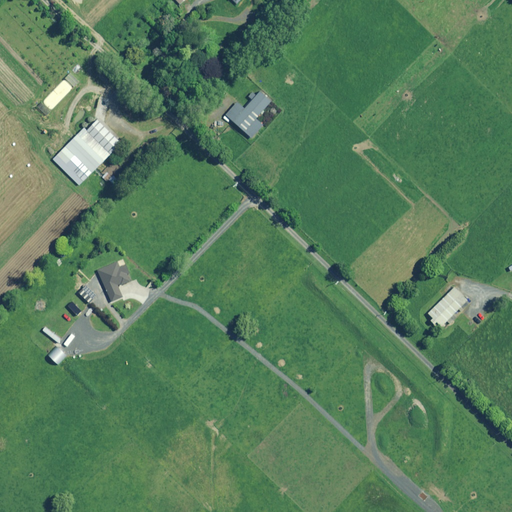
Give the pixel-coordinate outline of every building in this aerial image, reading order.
[(256,95),(252,91),(248,96),(252,100),(244,109),(237,103),(226,115),(251,138),(263,126),(256,120),(272,102),(260,92),(256,95)] [(85,119),(90,124),(95,119),(90,114),(85,119)] [(90,124),(85,119),(79,125),(84,130),(90,124)] [(121,143),(97,120),(87,131),(110,154),(115,149),(121,143)] [(103,161),(86,144),(79,151),(96,168),(103,161)] [(86,167),(74,156),(66,164),(77,175),(86,167)] [(120,267),(117,262),(97,271),(111,302),(122,297),(118,287),(130,281),(127,274),(129,273),(125,265),(120,267)] [(79,276),(69,268),(67,272),(77,279),(79,276)] [(96,295),(85,284),(77,291),(89,303),(96,295)] [(467,300),(454,287),(428,314),(433,318),(430,321),(434,325),(437,322),(441,326),(467,300)] [(96,309),(93,306),(89,311),(86,308),(83,312),(89,317),(96,309)] [(66,356),(57,348),(51,350),(47,355),(58,364),(66,356)]
